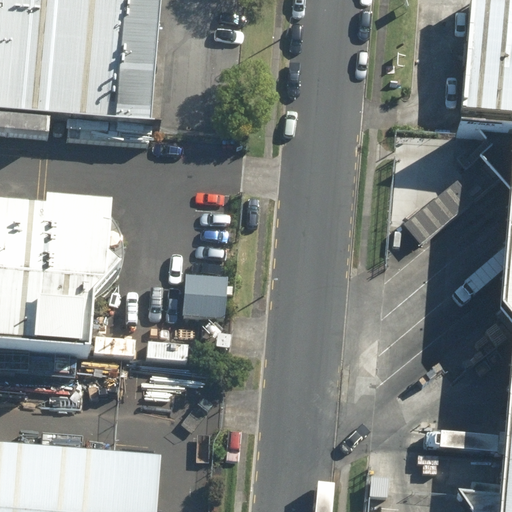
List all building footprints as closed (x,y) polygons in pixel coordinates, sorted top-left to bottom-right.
[(0,0),(0,120),(148,132),(158,6),(85,0),(0,0)] [(511,8),(469,5),(459,115),(511,119),(511,8)] [(511,511),(511,139),(479,160),(488,170),(511,195),(508,231),(503,273),(501,299),(499,314),(506,323),(511,330),(511,347),(511,361),(505,427),(503,450),(500,499),(462,497),(472,511),(511,511)] [(0,354),(87,361),(98,221),(0,213),(0,354)] [(229,282),(186,280),(183,322),(226,325),(229,282)] [(152,511),(156,466),(0,454),(0,511),(152,511)]
